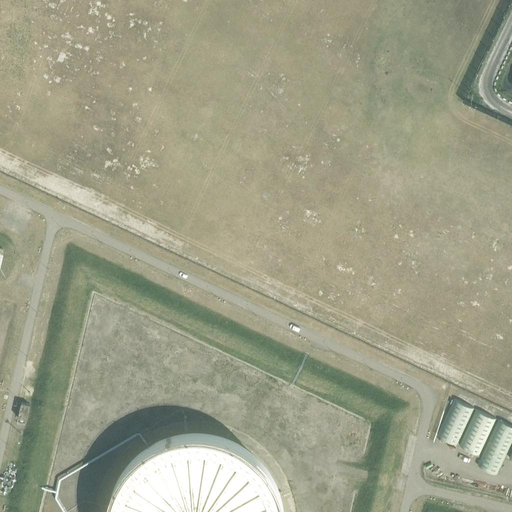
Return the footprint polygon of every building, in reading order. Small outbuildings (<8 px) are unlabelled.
[(457,445),(474,408),(453,398),(436,435),(457,445)] [(27,419),(30,405),(21,403),(18,417),(27,419)] [(479,455),(497,418),(476,409),(459,446),(479,455)] [(497,474),(511,442),(511,425),(498,419),(477,465),(497,474)] [(289,511),(283,482),(259,449),(230,432),(205,426),(170,430),(141,443),(117,468),(102,506),(102,511),(289,511)]
